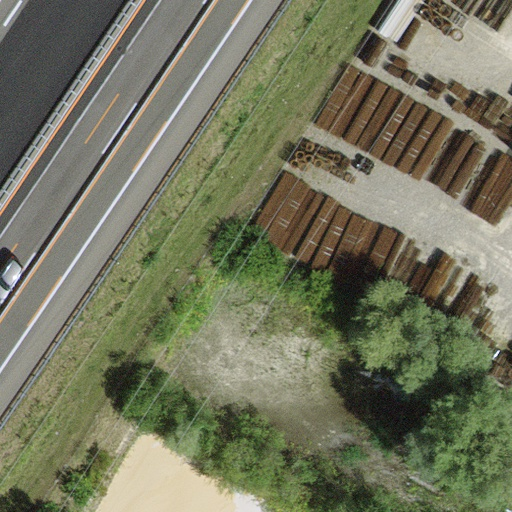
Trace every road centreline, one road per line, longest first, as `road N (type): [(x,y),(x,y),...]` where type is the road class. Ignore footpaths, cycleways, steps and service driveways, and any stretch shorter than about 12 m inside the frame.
road 1 (motorway): [(0,304),(205,0)]
road 2 (motorway): [(75,0),(0,111)]
